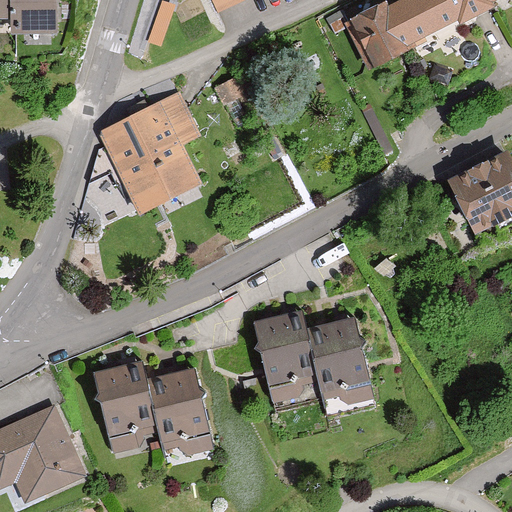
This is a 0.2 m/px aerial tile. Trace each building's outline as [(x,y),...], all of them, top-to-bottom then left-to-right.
[(0,0),(0,13),(10,13),(11,31),(59,30),(57,0),(0,0)] [(214,0),(220,13),(249,0),(214,0)] [(391,0),(375,0),(346,15),(374,69),(409,51),(406,45),(493,0),(393,0),(392,1),(391,0)] [(246,78),(218,91),(228,110),(255,97),(246,78)] [(180,86),(100,126),(141,208),(202,178),(183,139),(201,130),(180,86)] [(511,150),(507,142),(446,172),(474,229),(511,210),(511,150)] [(308,314),(259,325),(275,392),(322,381),(331,417),(381,406),(361,321),(312,332),(308,314)] [(144,363),(96,374),(114,453),(162,442),(167,461),(214,450),(195,368),(148,379),(144,363)] [(53,405),(0,428),(0,486),(13,481),(23,503),(84,476),(53,405)]
